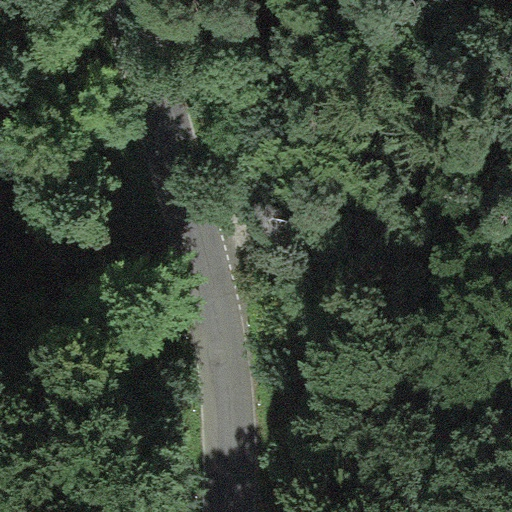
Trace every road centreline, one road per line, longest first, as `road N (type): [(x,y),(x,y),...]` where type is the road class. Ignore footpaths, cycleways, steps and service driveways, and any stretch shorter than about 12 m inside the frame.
road 1 (unclassified): [(230,511),(234,394),(132,0)]
road 2 (track): [(234,394),(271,68),(291,0)]
